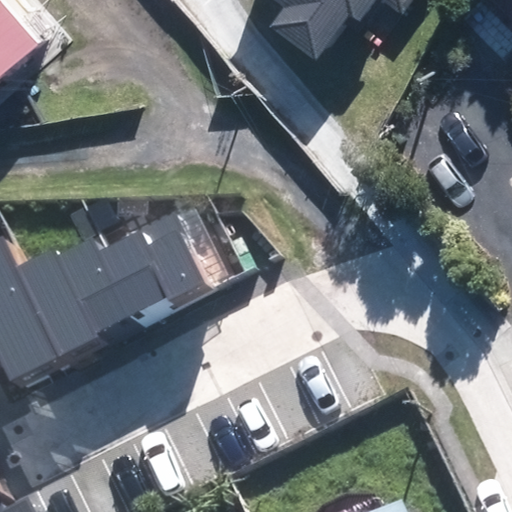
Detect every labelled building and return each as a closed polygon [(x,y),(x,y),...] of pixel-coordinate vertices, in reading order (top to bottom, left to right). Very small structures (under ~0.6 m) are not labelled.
[(21,0),(0,0),(0,101),(62,46),(21,0)] [(276,0),(286,8),(272,26),(315,61),(330,43),(338,50),(378,0),(386,0),(399,10),(407,0),(276,0)] [(100,248),(134,317),(207,282),(173,213),(100,248)] [(23,272),(4,235),(0,236),(0,358),(9,378),(62,353),(23,272)] [(23,272),(62,353),(134,317),(100,248),(95,237),(23,272)] [(0,486),(0,511),(38,511),(20,476),(0,486)]
